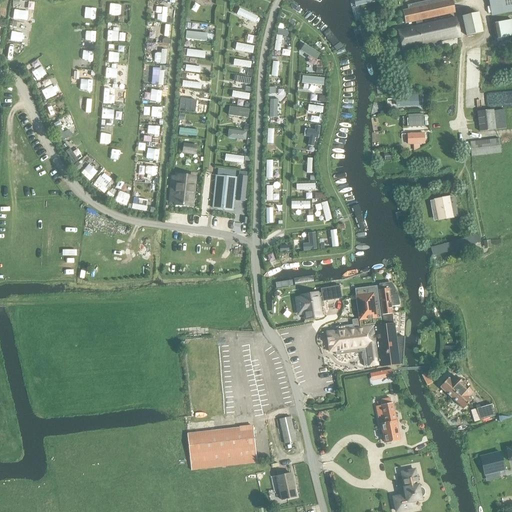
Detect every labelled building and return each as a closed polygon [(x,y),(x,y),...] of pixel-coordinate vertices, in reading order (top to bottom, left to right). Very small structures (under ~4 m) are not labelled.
[(417,26),(397,30),(402,50),(459,38),(455,18),(421,25),(420,20),(454,13),(450,0),(449,0),(431,0),(406,6),(407,9),(401,11),(404,24),(415,21),(417,26)] [(511,0),(488,0),(491,15),(511,11),(511,0)] [(110,2),(109,13),(120,14),(121,3),(110,2)] [(162,5),(162,13),(157,13),(157,20),(167,20),(168,6),(162,5)] [(257,16),(239,7),(236,14),(254,22),(257,16)] [(28,18),(28,9),(14,8),(13,18),(28,18)] [(482,32),(478,13),(461,16),(465,36),(482,32)] [(495,39),(496,39),(497,48),(510,46),(509,42),(511,40),(511,23),(511,20),(492,23),(495,39)] [(171,35),(171,24),(161,23),(160,34),(171,35)] [(284,24),(278,23),(277,34),(287,35),(288,30),(284,29),(284,24)] [(119,31),(119,28),(108,27),(107,39),(125,40),(125,31),(119,31)] [(322,33),(336,51),(341,46),(328,28),(322,33)] [(359,29),(353,31),(358,48),(364,46),(359,29)] [(22,40),(22,31),(11,30),(11,39),(22,40)] [(86,30),(86,38),(91,39),(91,37),(95,38),(96,31),(86,30)] [(206,40),(207,33),(186,31),(185,38),(206,40)] [(282,35),(276,34),(274,49),(280,50),(282,35)] [(167,48),(169,41),(163,40),(161,46),(167,48)] [(252,53),(254,46),(236,42),(234,49),(252,53)] [(320,53),(304,43),(300,49),(316,59),(320,53)] [(165,62),(167,48),(162,47),(161,52),(155,51),(154,60),(165,62)] [(204,58),(205,51),(187,48),(186,56),(204,58)] [(84,49),(82,57),(91,59),(93,51),(84,49)] [(108,51),(107,60),(119,60),(119,52),(108,51)] [(28,64),(37,79),(47,73),(38,58),(28,64)] [(234,58),(233,65),(250,67),(251,61),(234,58)] [(279,61),(272,61),(271,76),(277,76),(279,61)] [(200,66),(186,64),(185,70),(199,72),(200,66)] [(151,82),(163,83),(165,66),(153,65),(151,82)] [(115,80),(116,67),(105,66),(105,79),(115,80)] [(250,78),(235,75),(234,81),(249,84),(250,78)] [(324,77),(302,75),(301,83),(323,85),(324,77)] [(92,89),(92,78),(81,77),(80,89),(92,89)] [(50,78),(40,82),(42,87),(52,84),(50,78)] [(201,83),(182,80),(181,86),(200,89),(201,83)] [(45,98),(57,93),(53,84),(41,88),(45,98)] [(103,102),(113,103),(114,88),(104,88),(103,102)] [(249,93),(232,90),(231,97),(248,99),(249,93)] [(397,99),(397,106),(404,106),(417,105),(417,95),(405,96),(405,97),(403,97),(403,98),(397,99)] [(196,100),(180,98),(178,112),(195,113),(196,100)] [(276,117),(277,99),(270,98),(269,117),(276,117)] [(322,112),(323,106),(308,104),(307,111),(322,112)] [(151,105),(151,115),(162,116),(162,105),(151,105)] [(249,109),(229,106),(227,114),(248,117),(249,109)] [(102,107),(102,117),(114,117),(114,107),(102,107)] [(495,107),(477,107),(478,125),(495,124),(495,107)] [(414,114),(414,116),(408,117),(408,127),(423,126),(422,114),(414,114)] [(101,119),(101,129),(112,130),(112,120),(101,119)] [(148,124),(148,133),(159,133),(160,124),(148,124)] [(318,138),(320,125),(315,124),(314,129),(307,128),(305,136),(309,136),(307,144),(313,145),(315,137),(318,138)] [(196,136),(197,129),(179,127),(178,133),(196,136)] [(245,139),(246,131),(228,129),(227,137),(245,139)] [(101,131),(99,142),(110,143),(111,133),(101,131)] [(424,133),(407,133),(407,144),(424,143),(424,133)] [(498,139),(470,142),(471,156),(500,153),(498,139)] [(197,144),(183,142),(182,152),(196,154),(197,144)] [(158,159),(160,148),(148,146),(146,157),(158,159)] [(89,153),(83,159),(86,163),(92,157),(89,153)] [(243,163),(244,156),(225,153),(224,161),(243,163)] [(89,178),(97,170),(89,162),(81,170),(89,178)] [(94,182),(105,190),(112,181),(101,173),(94,182)] [(247,176),(238,175),(235,200),(245,201),(247,176)] [(191,198),(193,185),(195,183),(195,180),(193,179),(194,177),(193,177),(177,176),(174,204),(191,206),(191,204),(193,203),(193,200),(191,198)] [(232,210),(236,178),(216,176),(212,208),(232,210)] [(380,179),(380,186),(404,184),(403,177),(380,179)] [(119,189),(115,199),(126,204),(130,193),(119,189)] [(140,196),(141,191),(135,189),(131,207),(146,210),(148,198),(140,196)] [(430,201),(432,207),(436,206),(439,221),(453,218),(449,197),(430,201)] [(326,201),(321,203),(325,220),(331,219),(326,201)] [(246,204),(237,203),(236,214),(245,215),(246,204)] [(358,204),(351,206),(359,229),(366,227),(358,204)] [(405,225),(401,211),(394,213),(398,227),(405,225)] [(338,246),(336,229),(330,230),(332,246),(338,246)] [(316,249),(315,231),(307,232),(308,243),(303,243),(303,250),(316,249)] [(472,236),(470,237),(430,248),(432,256),(480,242),(478,234),(472,235),(472,236)] [(305,267),(305,260),(285,263),(286,269),(305,267)] [(285,270),(283,264),(264,272),(267,278),(285,270)] [(313,282),(313,275),(293,278),(294,285),(313,282)] [(380,298),(383,324),(393,323),(391,307),(399,305),(399,304),(399,305),(397,296),(394,288),(385,289),(385,283),(379,284),(381,298),(380,298)] [(341,298),(339,285),(339,286),(320,289),(321,293),(317,293),(301,295),(301,297),(295,298),(297,309),(298,315),(304,314),(305,319),(321,317),(318,298),(322,298),(322,302),(341,298)] [(402,364),(404,338),(396,337),(394,323),(393,323),(383,324),(382,324),(376,286),(354,289),(358,318),(353,319),(353,323),(336,326),(336,330),(326,331),(329,352),(335,351),(336,355),(362,351),(364,366),(377,364),(378,368),(402,364)] [(459,355),(459,346),(444,346),(444,354),(459,355)] [(391,378),(390,370),(383,372),(385,380),(391,378)] [(442,384),(440,387),(450,397),(463,384),(455,377),(451,381),(448,378),(442,384)] [(471,391),(463,384),(450,397),(462,408),(471,399),(467,396),(471,391)] [(380,400),(381,405),(376,406),(384,442),(400,439),(392,403),(391,403),(390,398),(380,400)] [(495,415),(491,404),(476,409),(479,420),(495,415)] [(296,440),(290,417),(279,419),(284,443),(296,440)] [(191,470),(257,462),(253,426),(187,434),(191,470)] [(504,470),(503,466),(500,452),(480,457),(484,475),(504,470)] [(404,488),(405,495),(393,497),(396,511),(414,507),(413,501),(420,499),(420,497),(422,496),(423,495),(424,493),(424,491),(423,489),(422,488),(420,488),(418,488),(414,470),(401,472),(405,488),(404,488)] [(296,496),(291,473),(276,476),(281,499),(296,496)]
